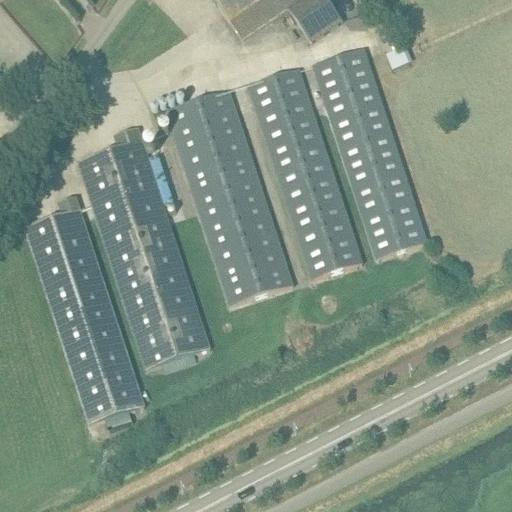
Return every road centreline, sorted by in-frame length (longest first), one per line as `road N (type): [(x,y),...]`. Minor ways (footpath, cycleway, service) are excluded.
road 1 (tertiary): [(206,511),(511,354)]
road 2 (unclassified): [(511,393),(280,511)]
road 3 (unclassified): [(125,0),(0,174)]
